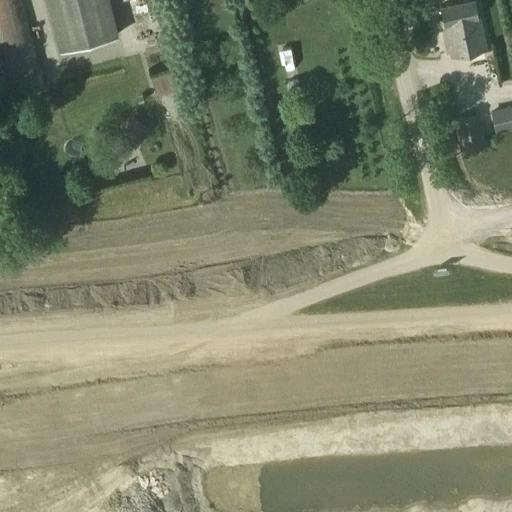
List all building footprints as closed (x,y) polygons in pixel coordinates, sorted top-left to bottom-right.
[(22,0),(0,0),(0,82),(4,98),(45,86),(22,0)] [(48,0),(62,50),(120,35),(110,0),(48,0)] [(474,0),(472,0),(440,7),(444,25),(445,24),(452,57),(486,50),(478,15),(474,0)] [(175,71),(151,78),(158,97),(181,89),(175,71)] [(511,107),(492,112),(496,132),(511,128),(511,107)] [(479,113),(455,118),(462,149),(486,144),(479,113)]
